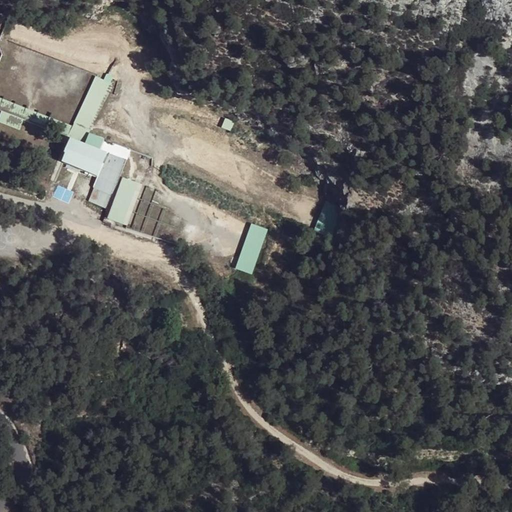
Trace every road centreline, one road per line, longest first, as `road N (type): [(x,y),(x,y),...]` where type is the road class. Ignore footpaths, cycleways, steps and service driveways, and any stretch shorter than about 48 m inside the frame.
road 1 (track): [(511,484),(376,484),(324,465),(250,404),(183,266),(144,246)]
road 2 (unclassified): [(1,511),(26,461),(18,424),(0,406)]
